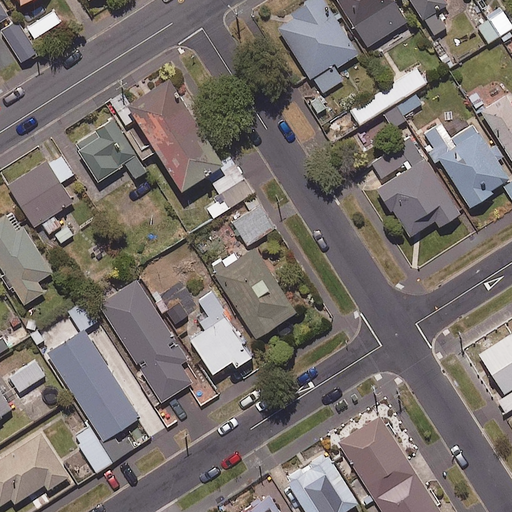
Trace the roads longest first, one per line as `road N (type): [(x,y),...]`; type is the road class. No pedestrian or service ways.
road 1 (residential): [(400,333),(191,10)]
road 2 (residential): [(121,511),(400,333)]
road 3 (tertiary): [(191,10),(0,132)]
road 4 (residential): [(511,509),(400,333)]
road 5 (residential): [(400,333),(511,262)]
